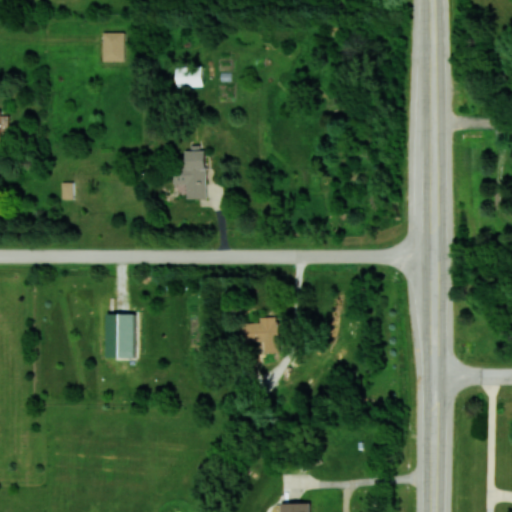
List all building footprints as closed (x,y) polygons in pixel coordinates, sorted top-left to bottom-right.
[(126,32),(104,31),(103,60),(125,61),(126,32)] [(176,66),(177,86),(203,86),(203,65),(176,66)] [(187,197),(207,197),(207,150),(186,150),(186,169),(175,169),(175,183),(187,183),(187,197)] [(63,198),(74,198),(74,181),(63,181),(63,198)] [(108,312),(107,356),(136,357),(137,312),(108,312)] [(282,511),(311,511),(312,502),(282,503),(282,511)]
